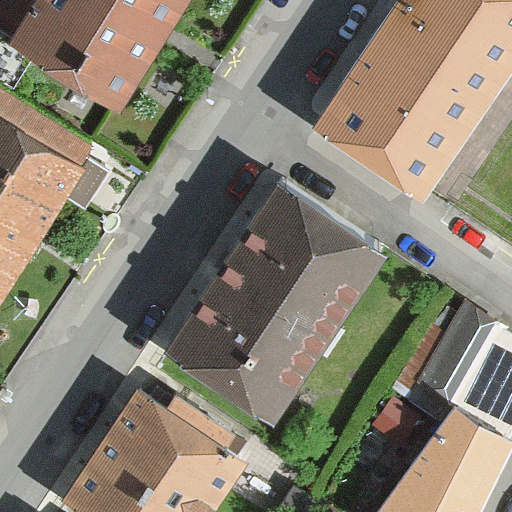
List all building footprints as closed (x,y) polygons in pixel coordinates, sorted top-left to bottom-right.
[(183,0),(0,0),(0,14),(13,25),(9,32),(119,103),(183,0)] [(511,0),(406,0),(319,126),(425,207),(511,76),(511,0)] [(0,293),(94,135),(0,77),(0,293)] [(433,273),(296,170),(175,328),(312,431),(433,273)] [(474,511),(511,433),(511,329),(461,292),(382,413),(414,434),(370,511),(474,511)] [(262,511),(291,474),(146,367),(37,511),(262,511)]
